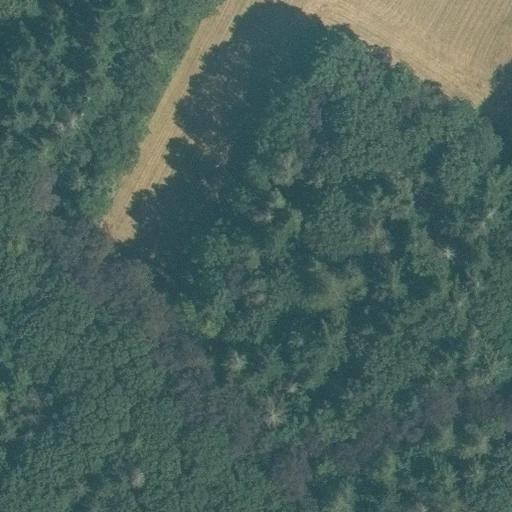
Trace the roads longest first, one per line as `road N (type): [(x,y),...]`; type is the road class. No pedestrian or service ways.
road 1 (track): [(259,466),(0,199)]
road 2 (track): [(259,466),(0,510)]
road 3 (track): [(511,396),(259,466)]
